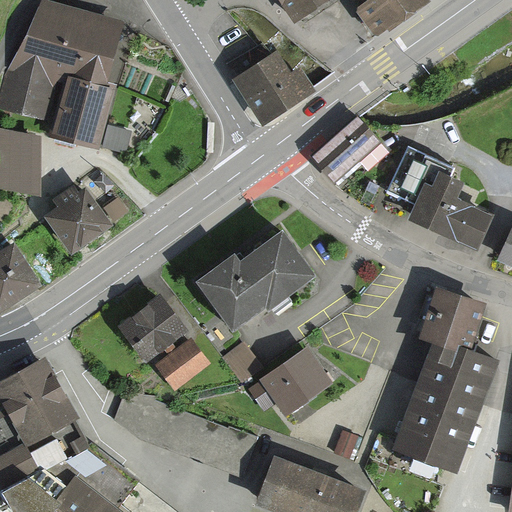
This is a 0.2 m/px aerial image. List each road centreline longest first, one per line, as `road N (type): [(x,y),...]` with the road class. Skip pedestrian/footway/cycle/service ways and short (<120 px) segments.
road 1 (residential): [(43,314),(106,427),(218,511)]
road 2 (primary): [(43,314),(260,156)]
road 3 (primary): [(260,156),(475,0)]
road 4 (residential): [(317,436),(393,372),(422,264)]
road 5 (unclassified): [(422,264),(288,185),(260,156)]
road 6 (unknown): [(373,235),(330,298),(271,350)]
road 7 (residential): [(511,368),(484,474),(460,511)]
road 8 (unclassified): [(260,156),(178,32)]
